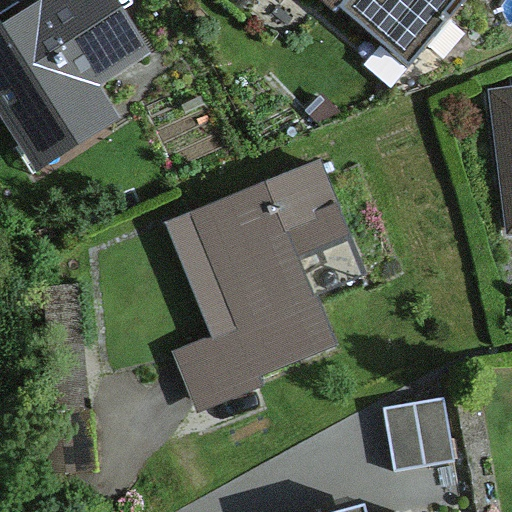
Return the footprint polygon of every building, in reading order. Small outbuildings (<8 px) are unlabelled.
[(99,0),(49,0),(0,33),(0,121),(33,170),(105,121),(90,100),(143,64),(99,0)] [(328,0),(342,12),(352,0),(328,0)] [(441,23),(461,0),(352,0),(342,12),(407,70),(446,27),(441,23)] [(511,93),(485,97),(501,247),(511,246),(511,93)] [(300,167),(180,217),(210,287),(168,305),(205,392),(308,349),(277,274),(335,249),(300,167)] [(443,399),(384,409),(394,471),(454,461),(443,399)]
